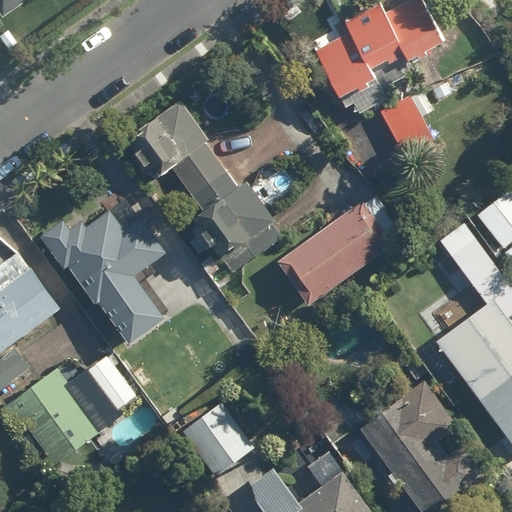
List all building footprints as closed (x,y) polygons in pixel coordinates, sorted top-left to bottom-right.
[(0,0),(0,14),(1,15),(21,0),(0,0)] [(353,32),(318,50),(344,98),(362,88),(364,92),(372,87),(371,84),(379,79),(374,70),(390,61),(392,64),(402,59),(400,55),(406,52),(412,61),(421,57),(422,60),(431,55),(429,52),(447,42),(424,0),(412,0),(388,13),(383,3),(347,22),(353,32)] [(407,154),(436,138),(424,117),(436,110),(425,90),(413,97),(413,95),(383,111),(407,154)] [(236,274),(285,238),(275,224),(279,221),(249,181),(241,187),(208,143),(212,140),(182,100),(124,143),(149,176),(153,173),(158,179),(174,167),(207,211),(183,229),(202,254),(208,249),(209,250),(215,247),(222,257),(223,256),(236,274)] [(133,344),(169,318),(139,275),(171,252),(145,216),(143,217),(122,188),(48,240),(69,269),(72,267),(100,306),(104,303),(133,344)] [(507,249),(511,244),(511,189),(511,188),(479,215),(507,249)] [(280,261),(312,305),(397,244),(365,200),(280,261)] [(511,320),(510,318),(511,316),(511,283),(462,216),(438,234),(490,304),(439,341),(509,435),(502,440),(511,453),(511,320)] [(0,355),(64,309),(34,268),(0,292),(0,355)] [(18,348),(0,361),(0,392),(33,368),(18,348)] [(31,427),(59,464),(126,415),(121,409),(141,395),(111,354),(91,368),(71,382),(60,367),(4,409),(23,433),(31,427)] [(307,404),(336,444),(369,421),(340,380),(307,404)] [(402,482),(424,511),(436,511),(488,475),(466,444),(451,454),(442,442),(462,427),(428,380),(404,396),(406,398),(364,428),(396,472),(392,475),(398,485),(402,482)] [(184,431),(218,476),(258,446),(224,401),(184,431)] [(375,511),(345,471),(302,503),(277,468),(254,485),(259,502),(266,511),(375,511)]
